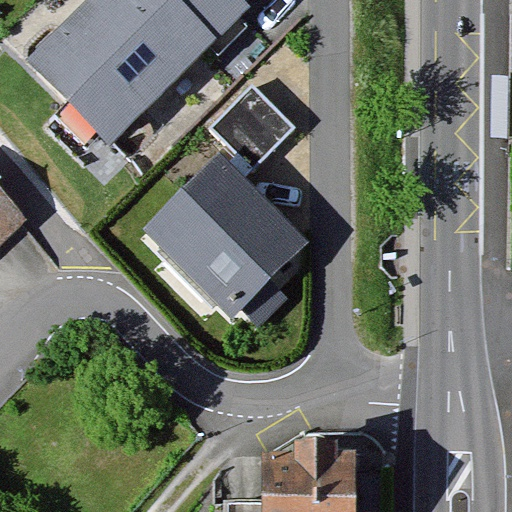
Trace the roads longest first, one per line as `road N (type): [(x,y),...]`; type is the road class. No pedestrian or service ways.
road 1 (residential): [(0,348),(66,289),(93,285),(118,300),(209,393),(245,407),(332,395),(466,406)]
road 2 (tertiary): [(467,325),(468,0)]
